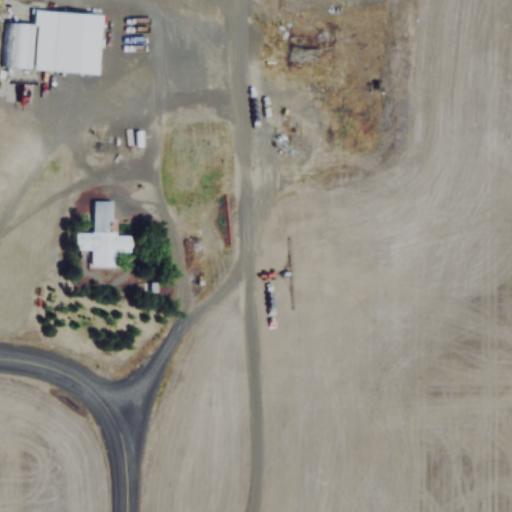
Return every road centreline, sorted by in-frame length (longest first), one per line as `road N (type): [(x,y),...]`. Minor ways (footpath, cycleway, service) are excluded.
road 1 (residential): [(121,511),(118,431),(94,383),(65,358),(0,343)]
road 2 (residential): [(243,252),(171,319),(133,383),(107,405)]
